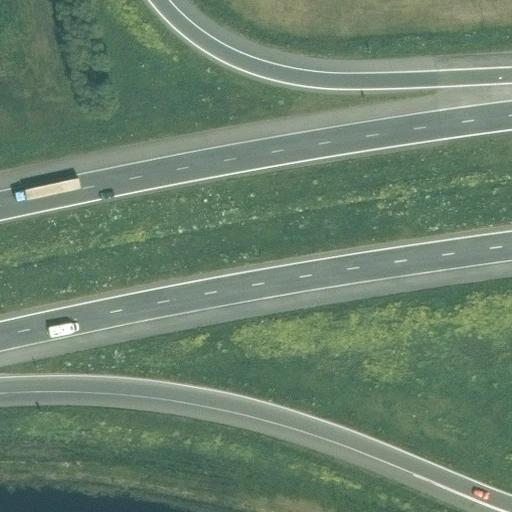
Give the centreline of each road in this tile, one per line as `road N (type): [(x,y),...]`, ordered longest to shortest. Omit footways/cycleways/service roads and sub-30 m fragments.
road 1 (motorway): [(0,385),(118,384),(262,410),(511,505)]
road 2 (motorway): [(0,337),(205,294),(511,246)]
road 3 (motorway): [(511,116),(0,206)]
road 4 (motorway): [(511,75),(292,76),(245,64),(197,38),(156,0)]
